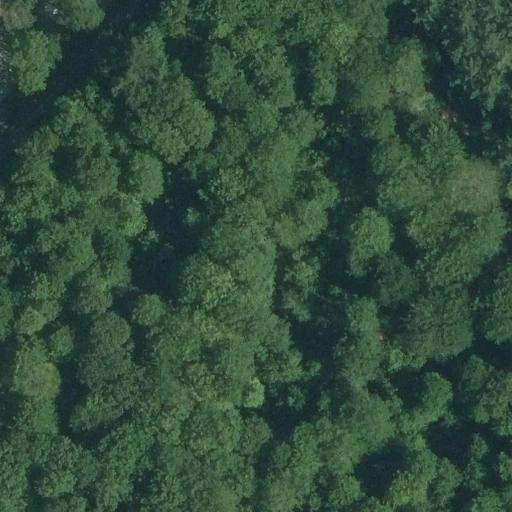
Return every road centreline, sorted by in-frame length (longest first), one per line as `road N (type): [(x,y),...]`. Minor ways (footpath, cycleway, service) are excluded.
road 1 (track): [(240,0),(187,511)]
road 2 (track): [(0,160),(148,0)]
